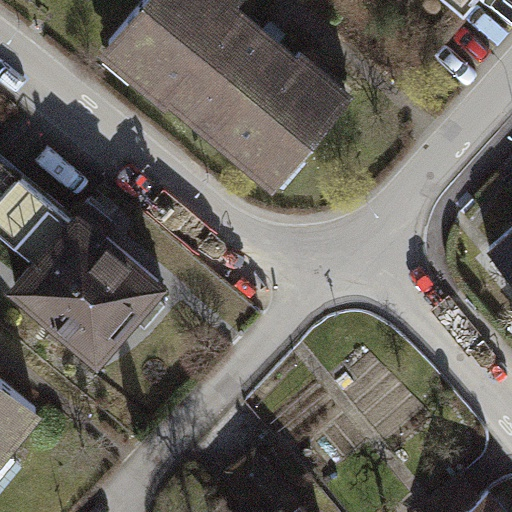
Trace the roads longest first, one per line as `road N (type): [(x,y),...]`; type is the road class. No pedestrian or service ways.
road 1 (residential): [(341,266),(223,217),(0,37)]
road 2 (residential): [(341,266),(102,511)]
road 3 (residential): [(511,80),(341,266)]
road 4 (residential): [(511,424),(412,307),(341,266)]
